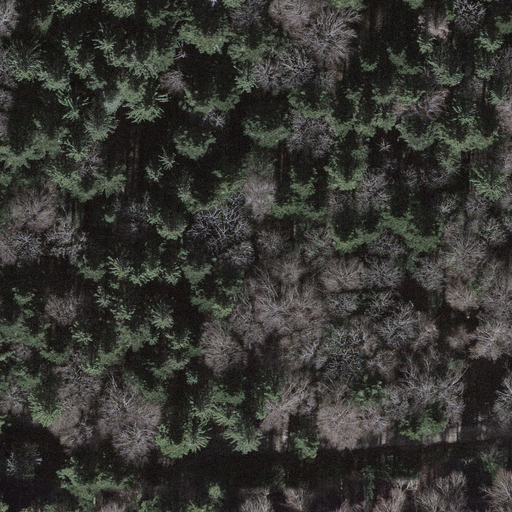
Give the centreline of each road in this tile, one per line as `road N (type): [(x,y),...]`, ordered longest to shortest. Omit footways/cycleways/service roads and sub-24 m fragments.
road 1 (track): [(511,423),(268,439),(0,413)]
road 2 (track): [(268,439),(99,476),(4,511)]
